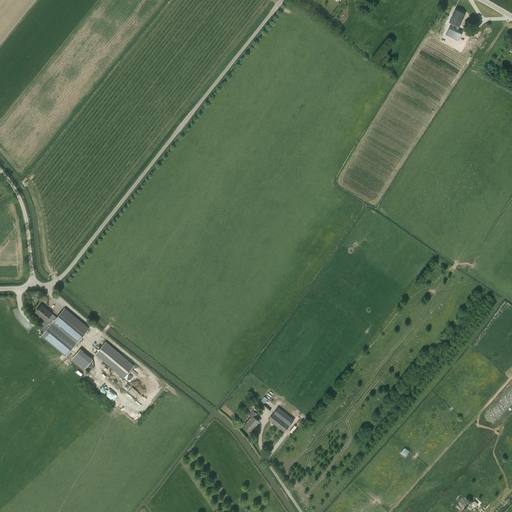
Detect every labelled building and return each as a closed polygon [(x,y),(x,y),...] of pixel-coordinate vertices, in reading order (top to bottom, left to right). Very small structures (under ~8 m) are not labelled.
[(455,9),(449,22),(459,26),(465,14),(455,9)] [(41,306),(35,313),(47,323),(41,331),(44,333),(41,337),(65,358),(86,333),(87,335),(89,333),(87,331),(89,330),(65,309),(57,319),(52,315),(41,306)] [(95,356),(123,380),(134,367),(106,343),(95,356)] [(84,369),(92,360),(80,350),(73,359),(84,369)] [(85,378),(94,386),(99,381),(90,372),(85,378)] [(132,386),(127,391),(142,405),(146,400),(132,386)] [(111,401),(115,397),(106,389),(103,393),(111,401)] [(124,410),(126,406),(115,399),(112,404),(124,410)] [(248,416),(250,418),(243,427),(250,433),(259,422),(255,419),(258,416),(252,411),(248,416)] [(268,421),(284,433),(289,427),(282,421),(284,418),(280,414),(278,418),(273,414),(268,421)] [(403,447),(399,452),(404,456),(408,451),(403,447)]
